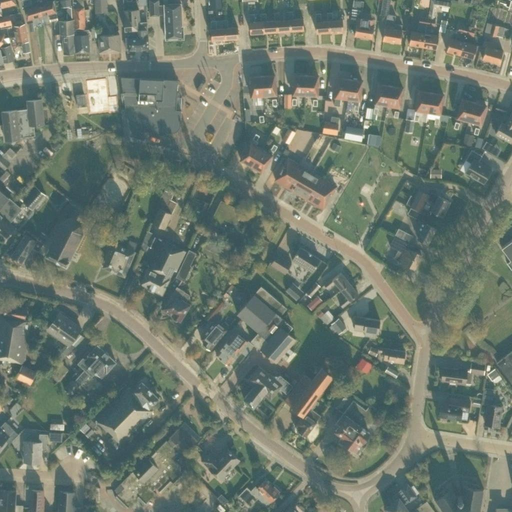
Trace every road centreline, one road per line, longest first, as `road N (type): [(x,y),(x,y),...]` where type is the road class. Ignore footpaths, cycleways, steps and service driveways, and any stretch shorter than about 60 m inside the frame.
road 1 (tertiary): [(356,495),(330,486),(250,429),(113,310),(0,275)]
road 2 (residential): [(422,332),(353,253),(213,170),(192,143),(225,87),(223,59)]
road 3 (residential): [(511,88),(324,51),(223,59)]
road 4 (residential): [(422,332),(490,207)]
road 5 (residential): [(123,65),(0,76)]
